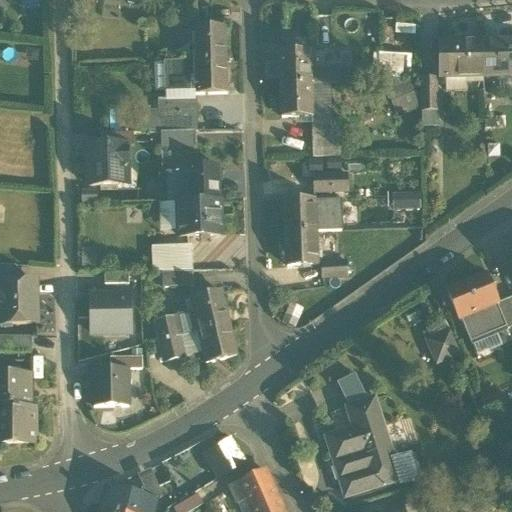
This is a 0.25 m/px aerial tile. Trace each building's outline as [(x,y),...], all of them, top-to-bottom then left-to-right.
[(168,24),(192,24),(192,9),(168,9),(168,24)] [(192,31),(193,63),(225,62),(224,30),(192,31)] [(290,44),(290,53),(303,53),(303,42),(288,43),(288,44),(290,44)] [(511,42),(482,44),(483,79),(511,78),(511,42)] [(445,80),(483,79),(482,44),(438,45),(439,81),(445,80)] [(310,52),(303,53),(290,53),(288,53),(279,53),(280,86),(311,85),(310,70),(310,52)] [(380,56),(381,83),(402,83),(402,55),(380,56)] [(225,62),(193,63),(194,83),(194,94),(195,96),(226,95),(225,62)] [(190,83),(194,83),(193,63),(168,63),(169,95),(191,94),(190,83)] [(153,94),(164,93),(163,64),(153,64),(153,94)] [(343,69),(310,70),(311,85),(330,85),(344,84),(343,69)] [(483,85),(483,79),(445,80),(445,94),(465,93),(465,85),(483,85)] [(421,81),(422,113),(437,112),(436,80),(421,81)] [(397,118),(419,109),(408,82),(385,92),(397,118)] [(312,119),(311,85),(280,86),(281,119),(312,119)] [(312,119),(331,118),(330,85),(311,85),(312,119)] [(158,111),(158,121),(158,133),(158,134),(160,134),(195,133),(196,133),(195,100),(165,101),(158,101),(158,111)] [(135,128),(149,127),(149,121),(149,111),(135,111),(135,128)] [(149,111),(149,121),(158,121),(158,111),(149,111)] [(437,112),(422,113),(422,129),(437,128),(437,112)] [(312,119),(313,159),(321,159),(326,159),(340,158),(339,118),(331,118),(312,119)] [(149,134),(158,133),(158,121),(149,121),(149,127),(149,134)] [(160,134),(161,161),(196,159),(195,133),(160,134)] [(102,135),(103,147),(126,146),(125,134),(102,135)] [(86,147),(87,186),(127,185),(126,146),(103,147),(86,147)] [(340,158),(326,159),(327,171),(340,171),(340,158)] [(321,159),(313,159),(308,159),(309,171),(322,171),(321,159)] [(166,201),(166,203),(178,203),(186,202),(185,168),(175,169),(175,173),(165,173),(167,201),(166,201)] [(186,202),(186,203),(219,202),(218,168),(185,168),(186,202)] [(313,178),(313,195),(356,194),(356,177),(313,178)] [(97,190),(81,191),(81,205),(97,205),(97,190)] [(391,195),(392,214),(420,213),(419,194),(391,195)] [(284,234),(315,233),(314,211),(314,201),(283,202),(284,234)] [(220,237),(219,202),(186,203),(178,204),(178,233),(179,238),(220,237)] [(159,233),(178,233),(178,204),(178,203),(166,203),(159,203),(159,233)] [(323,210),(314,211),(315,233),(340,232),(339,204),(323,205),(323,210)] [(316,267),(315,233),(284,234),(285,268),(316,267)] [(155,273),(162,273),(191,272),(190,248),(154,249),(155,273)] [(0,284),(15,284),(15,268),(0,266),(0,284)] [(320,267),(321,280),(346,279),(346,266),(320,267)] [(191,288),(191,272),(162,273),(163,289),(191,288)] [(104,274),(104,286),(128,286),(128,274),(104,274)] [(459,323),(461,322),(496,307),(498,307),(497,305),(486,277),(447,293),(459,323)] [(0,325),(36,325),(35,283),(15,284),(0,284),(0,325)] [(193,314),(198,333),(228,326),(221,294),(191,301),(193,314)] [(91,298),(92,335),(129,335),(129,297),(91,298)] [(506,331),(511,328),(511,299),(497,305),(498,307),(496,307),(505,329),(506,331)] [(505,329),(496,307),(461,322),(469,343),(470,343),(494,333),(505,329)] [(174,318),(179,338),(198,333),(193,314),(174,318)] [(154,323),(159,344),(179,338),(174,318),(154,323)] [(236,358),(228,326),(198,333),(203,355),(205,365),(236,358)] [(198,333),(179,338),(184,359),(203,355),(198,333)] [(427,342),(436,364),(459,355),(449,333),(427,342)] [(501,350),(494,333),(470,343),(477,360),(501,350)] [(0,353),(31,355),(31,338),(0,337),(0,353)] [(164,364),(184,359),(179,338),(159,344),(164,364)] [(110,359),(110,372),(127,371),(141,371),(141,358),(110,359)] [(93,372),(93,409),(128,408),(127,371),(110,372),(93,372)] [(0,408),(31,409),(31,398),(29,398),(29,380),(31,380),(31,377),(0,376),(0,408)] [(336,384),(348,409),(367,403),(354,376),(336,384)] [(325,439),(344,500),(396,484),(389,463),(382,440),(386,439),(374,401),(367,403),(348,409),(346,410),(353,431),(325,439)] [(33,409),(31,409),(0,408),(0,445),(33,446),(33,409)] [(205,456),(219,479),(243,465),(229,442),(205,456)] [(409,457),(389,463),(396,484),(398,483),(399,487),(416,481),(409,457)] [(148,502),(150,502),(161,497),(149,471),(137,477),(148,502)] [(250,511),(282,511),(265,473),(228,492),(234,505),(245,500),(250,511)] [(107,495),(102,511),(103,511),(150,511),(152,506),(150,502),(148,502),(111,493),(107,495)] [(180,508),(182,511),(194,511),(203,507),(197,497),(180,508)] [(234,505),(238,511),(250,511),(245,500),(234,505)]
